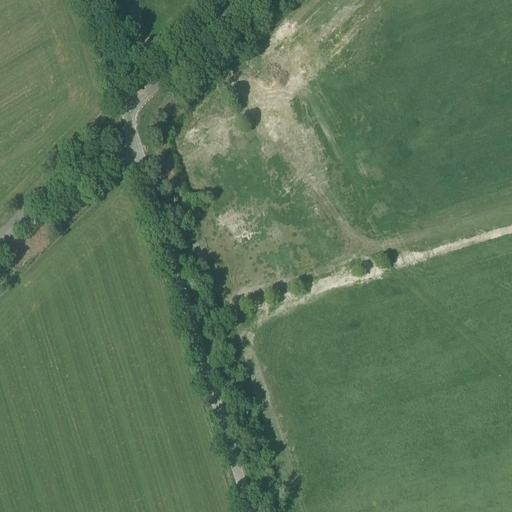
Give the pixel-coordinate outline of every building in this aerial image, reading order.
[(273,110),(277,122),(314,111),(297,53),(257,64),(265,90),(257,93),(262,113),(273,110)] [(274,209),(331,189),(309,128),(277,140),(275,132),(249,141),(251,147),(243,150),(240,144),(224,150),(229,165),(255,156),(274,209)] [(240,190),(252,217),(264,212),(253,185),(240,190)] [(227,210),(198,220),(202,233),(222,226),(219,218),(229,215),(227,210)] [(394,251),(421,241),(411,212),(383,222),(394,251)]
